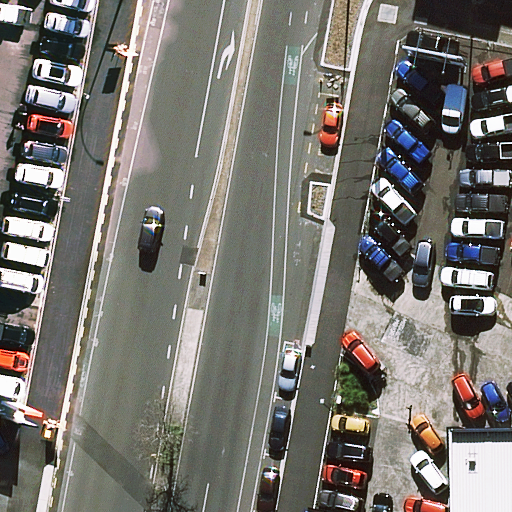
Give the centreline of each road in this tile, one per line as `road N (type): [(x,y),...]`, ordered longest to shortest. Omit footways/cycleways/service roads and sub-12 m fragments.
road 1 (secondary): [(114,511),(204,0)]
road 2 (secondary): [(286,0),(198,511)]
